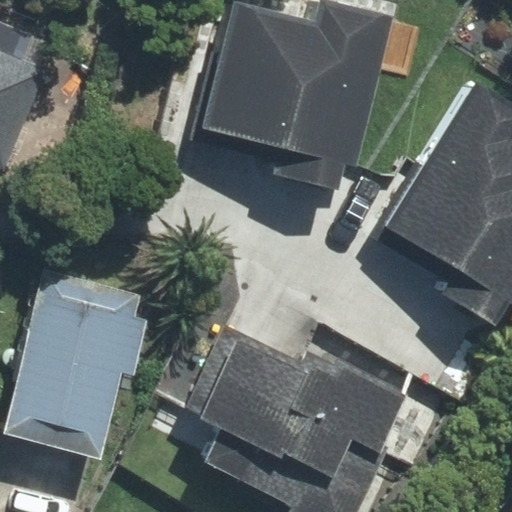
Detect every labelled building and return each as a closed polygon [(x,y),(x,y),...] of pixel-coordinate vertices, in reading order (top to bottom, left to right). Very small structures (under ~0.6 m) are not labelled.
[(302,19),(233,3),(203,128),(344,162),(379,18),(306,0),(302,19)] [(0,141),(26,78),(0,67),(0,141)] [(511,117),(511,105),(475,81),(374,236),(492,312),(511,281),(511,151),(497,141),(511,117)] [(129,308),(27,281),(0,381),(0,439),(69,458),(92,375),(110,379),(129,308)] [(332,511),(385,408),(229,331),(179,431),(191,437),(180,460),(284,511),(332,511)]
